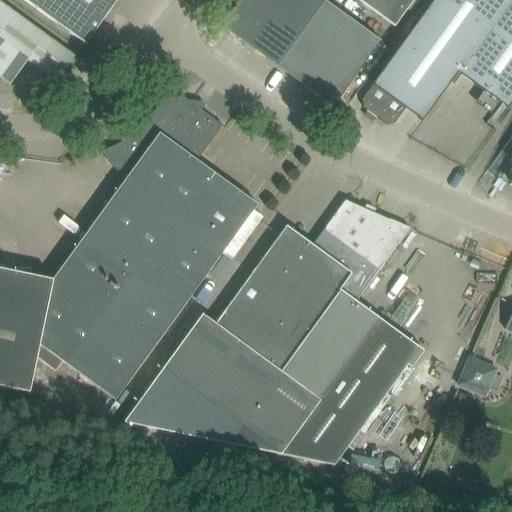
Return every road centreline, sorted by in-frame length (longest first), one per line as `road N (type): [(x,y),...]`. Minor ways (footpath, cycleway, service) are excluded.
road 1 (unclassified): [(511,228),(319,143),(171,35)]
road 2 (unclassified): [(171,35),(118,97),(71,123),(0,124)]
